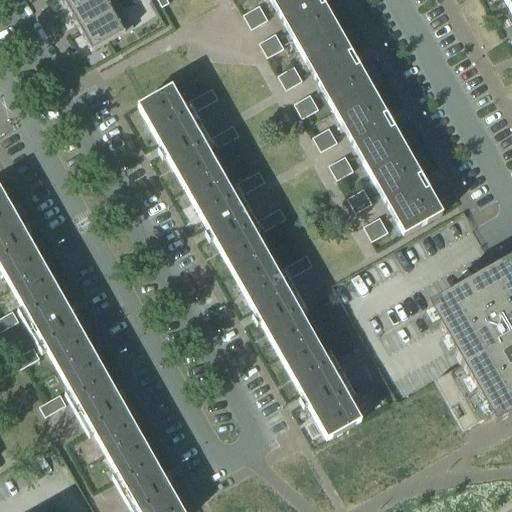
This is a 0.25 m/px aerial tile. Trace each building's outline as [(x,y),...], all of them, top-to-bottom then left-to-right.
[(69,18),(101,0),(59,0),(69,18)] [(101,0),(69,18),(79,36),(121,12),(114,0),(101,0)] [(163,0),(154,0),(155,0),(161,10),(168,6),(163,0)] [(358,72),(357,71),(350,58),(349,56),(336,34),(323,11),(322,10),(316,0),(266,0),(269,4),(273,2),(294,38),(289,40),(296,53),(303,65),(307,62),(328,98),(324,101),(331,113),(337,125),(342,123),(362,159),(358,161),(365,174),(372,186),(376,183),(400,225),(395,228),(402,240),(440,218),(427,195),(426,194),(419,180),(418,179),(406,156),(393,134),(392,132),(385,119),(384,118),(377,107),(371,95),(358,72)] [(511,0),(500,0),(507,11),(511,19),(511,0)] [(246,26),(262,17),(258,9),(242,19),(241,19),(246,26)] [(121,12),(79,36),(90,54),(124,35),(132,30),(121,12)] [(264,20),(262,17),(246,26),(250,34),(266,24),(264,20)] [(257,47),(262,55),(278,45),(276,41),(274,38),(257,47)] [(278,45),(262,55),(266,62),(282,52),(278,45)] [(280,87),(297,78),(292,70),(276,80),(280,87)] [(299,82),(297,78),(280,87),(284,94),(301,85),(299,82)] [(157,147),(271,349),(304,407),(325,443),(331,440),(331,441),(354,428),(353,428),(359,424),(170,91),(142,107),(142,108),(137,111),(157,147)] [(204,96),(210,107),(217,103),(211,92),(204,96)] [(204,96),(197,100),(203,111),(210,107),(204,96)] [(292,108),(296,115),(313,106),(310,102),(309,99),(298,105),(292,108)] [(203,111),(197,100),(190,104),(194,111),(196,115),(203,111)] [(313,106),(296,115),(300,123),(301,123),(317,113),(313,106)] [(231,129),(224,133),(230,144),(237,140),(232,130),(231,129)] [(315,149),(331,139),(327,132),(311,141),(315,149)] [(230,144),(224,133),(217,137),(223,148),(230,144)] [(216,152),(223,148),(217,137),(210,141),(213,145),(216,152)] [(334,143),(331,139),(315,149),(319,156),(336,147),(334,143)] [(327,170),(331,177),(348,168),(345,164),(343,160),(327,170)] [(348,168),(331,177),(335,184),(352,175),(348,168)] [(251,179),(250,179),(256,190),(263,186),(263,185),(257,175),(251,179)] [(256,190),(250,179),(243,183),(249,194),(256,190)] [(242,198),(249,194),(243,183),(236,187),(240,194),(242,198)] [(350,210),(366,200),(362,193),(346,202),(345,202),(350,210)] [(0,274),(71,400),(118,484),(134,511),(179,511),(165,486),(18,226),(17,227),(0,195),(0,274)] [(369,205),(366,200),(350,210),(354,217),(370,208),(369,205)] [(271,216),(277,227),(284,223),(278,212),(271,216)] [(270,231),(277,227),(271,216),(264,220),(270,231)] [(270,231),(264,220),(257,224),(259,228),(263,235),(270,231)] [(366,238),(382,229),(380,224),(378,221),(362,231),(366,238)] [(386,236),(382,229),(366,238),(370,245),(386,236)] [(298,263),(304,273),(311,269),(305,259),(298,263)] [(291,267),(297,277),(304,273),(298,263),(291,267)] [(511,272),(508,265),(426,312),(459,370),(433,385),(462,436),(488,421),(493,430),(511,419),(511,272)] [(290,281),(297,277),(291,267),(284,271),(288,278),(290,281)] [(11,315),(4,319),(10,329),(17,325),(11,315)] [(4,319),(0,321),(0,327),(3,333),(10,329),(4,319)] [(32,352),(25,356),(31,366),(38,362),(32,352)] [(25,356),(18,360),(24,370),(31,366),(25,356)] [(24,370),(18,360),(11,364),(17,374),(24,370)] [(59,398),(52,402),(58,413),(65,409),(59,398)] [(52,402),(45,406),(51,417),(58,413),(52,402)] [(51,417),(45,406),(38,410),(44,421),(51,417)]
